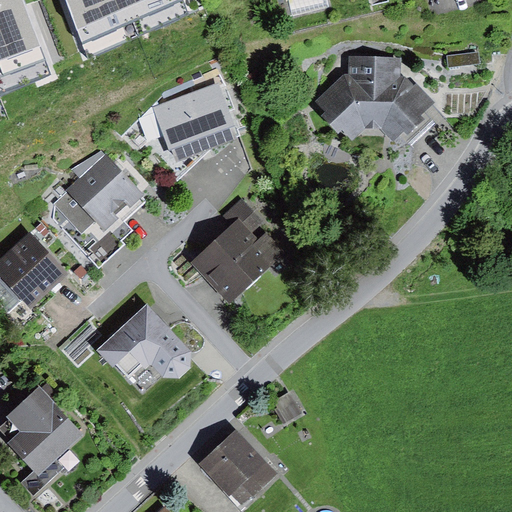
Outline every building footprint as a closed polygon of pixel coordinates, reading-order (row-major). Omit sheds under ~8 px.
[(20,0),(0,0),(0,80),(44,64),(20,0)] [(183,0),(68,0),(84,39),(184,0),(183,0)] [(480,54),(448,57),(449,67),(481,64),(480,54)] [(400,61),(352,56),(351,73),(316,107),(354,142),(374,124),(398,146),(437,104),(403,76),(400,61)] [(219,84),(155,108),(176,168),(241,144),(219,84)] [(82,179),(55,206),(53,219),(98,269),(125,246),(121,244),(134,232),(125,223),(148,201),(119,170),(104,152),(71,171),(82,179)] [(243,226),(199,268),(239,310),(292,260),(265,232),(271,225),(251,203),(235,218),(243,226)] [(71,278),(30,234),(0,261),(0,302),(9,313),(20,303),(31,314),(71,278)] [(146,306),(97,353),(130,383),(151,365),(164,379),(181,380),(191,370),(194,356),(146,306)] [(83,434),(39,386),(6,416),(21,431),(7,444),(33,472),(37,476),(56,459),(83,434)] [(290,394),(276,403),(280,409),(275,412),(285,427),(304,414),(290,394)] [(281,476),(238,430),(199,466),(230,499),(242,488),(254,500),(281,476)] [(64,468),(56,459),(37,476),(33,472),(21,483),(33,497),(64,468)]
